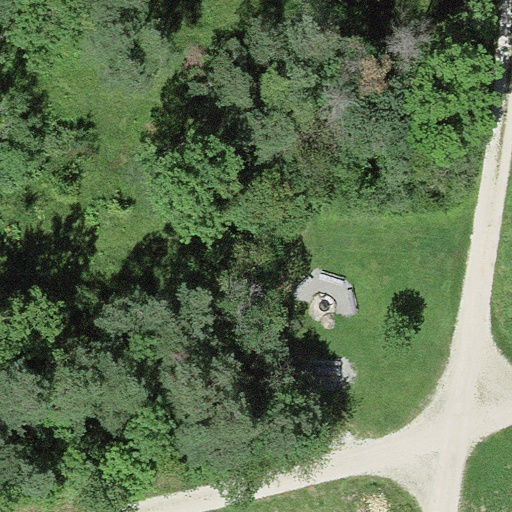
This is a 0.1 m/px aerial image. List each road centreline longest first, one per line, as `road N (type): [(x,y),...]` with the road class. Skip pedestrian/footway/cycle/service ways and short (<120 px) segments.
road 1 (track): [(436,511),(486,203),(508,0)]
road 2 (track): [(136,511),(511,417)]
